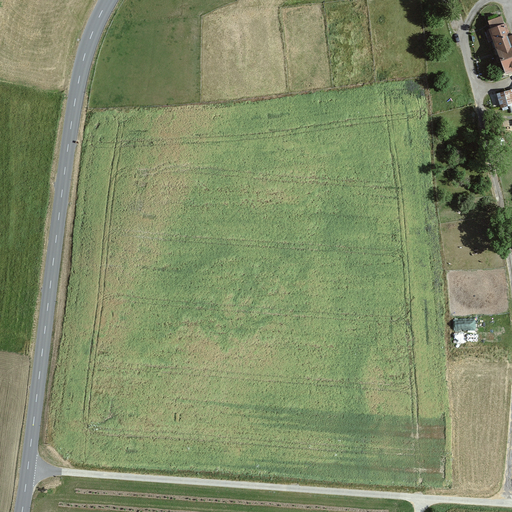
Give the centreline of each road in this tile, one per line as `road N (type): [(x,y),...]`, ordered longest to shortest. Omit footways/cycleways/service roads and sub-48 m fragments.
road 1 (tertiary): [(19,511),(71,95),(81,47),(105,0)]
road 2 (track): [(24,466),(511,505)]
road 3 (track): [(479,0),(465,34),(511,277)]
